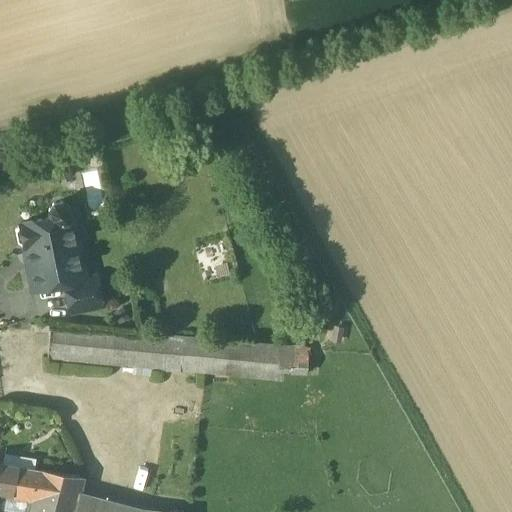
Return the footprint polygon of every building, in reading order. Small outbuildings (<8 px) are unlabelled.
[(69,205),(61,201),(53,202),(48,210),(49,217),(20,223),(15,230),(17,241),(24,246),(33,289),(64,282),(84,278),(69,205)] [(84,278),(64,282),(70,311),(101,304),(95,275),(84,278)] [(280,347),(50,325),(47,357),(277,379),(280,347)] [(17,466),(0,462),(0,491),(11,494),(17,466)] [(58,473),(17,466),(11,494),(32,499),(59,505),(66,480),(56,478),(58,473)] [(83,477),(58,473),(56,478),(66,480),(59,505),(57,511),(73,511),(78,493),(83,477)] [(78,493),(73,511),(155,511),(138,510),(78,493)] [(57,511),(59,505),(32,499),(29,511),(57,511)]
